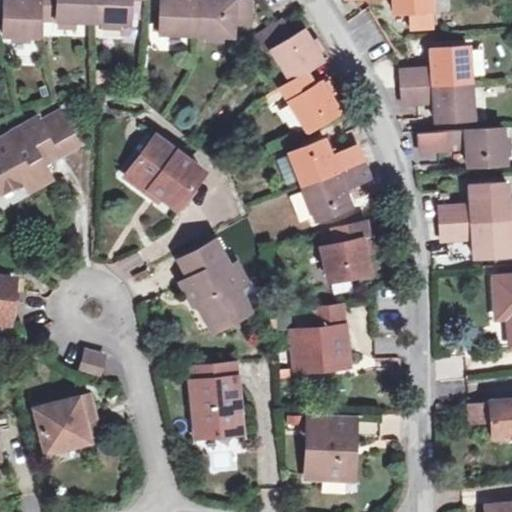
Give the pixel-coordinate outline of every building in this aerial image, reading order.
[(29,29),(31,34),(41,34),(42,18),(42,0),(6,0),(4,33),(14,33),(17,28),(29,29)] [(73,15),(77,20),(94,21),(94,10),(94,0),(42,0),(42,18),(56,19),(61,14),(73,15)] [(118,17),(121,23),(130,23),(131,0),(94,0),(94,10),(94,21),(103,21),(106,16),(118,17)] [(160,0),(160,34),(197,34),(198,0),(197,0),(160,0)] [(220,30),(224,36),(235,35),(235,24),(252,24),(252,0),(197,0),(198,0),(197,34),(203,34),(208,29),(220,30)] [(433,27),(430,0),(392,0),(393,13),(409,12),(410,28),(433,27)] [(74,24),(77,20),(73,15),(61,14),(56,19),(60,24),(74,24)] [(117,27),(121,23),(118,17),(106,16),(103,21),(106,26),(117,27)] [(291,80),(307,70),(324,59),(305,28),(293,34),(285,19),(276,24),(259,35),(269,51),(273,49),(291,80)] [(28,39),(31,34),(29,29),(17,28),(14,33),(17,38),(28,39)] [(219,39),(224,36),(220,30),(208,29),(203,34),(207,39),(219,39)] [(431,47),(434,84),(458,82),(471,81),(469,45),(431,47)] [(400,68),(401,86),(428,84),(427,67),(400,68)] [(307,70),(291,80),(280,87),(308,132),(342,112),(321,79),(315,83),(307,70)] [(473,118),(471,81),(458,82),(434,84),(437,120),(473,118)] [(430,102),(428,84),(401,86),(402,104),(430,102)] [(59,109),(37,121),(41,127),(62,116),(59,109)] [(51,177),(42,160),(36,150),(42,147),(47,157),(54,152),(76,140),(62,116),(41,127),(37,121),(35,118),(0,137),(0,191),(24,178),(30,189),(51,177)] [(500,139),(505,136),(504,126),(417,131),(420,151),(468,148),(469,167),(506,164),(506,154),(501,152),(500,139)] [(154,134),(131,166),(154,183),(151,187),(160,195),(177,207),(204,171),(154,134)] [(501,152),(506,154),(511,152),(510,138),(505,136),(500,139),(501,152)] [(289,151),(302,186),(365,161),(359,144),(332,154),(324,137),(289,151)] [(36,150),(42,160),(47,157),(42,147),(36,150)] [(371,178),(365,161),(302,186),(316,220),(351,205),(345,188),(371,178)] [(154,183),(131,166),(125,174),(157,199),(160,195),(151,187),(154,183)] [(471,183),(473,220),(510,218),(508,181),(471,183)] [(441,223),(467,221),(466,204),(439,204),(441,223)] [(511,254),(511,251),(510,218),(473,220),(476,257),(511,254)] [(371,270),(366,251),(362,237),(370,235),(367,221),(333,228),(335,243),(322,246),(330,279),(371,270)] [(467,221),(441,223),(442,240),(469,239),(467,221)] [(362,237),(366,251),(373,248),(370,235),(362,237)] [(218,237),(212,240),(224,260),(229,257),(218,237)] [(197,299),(196,300),(208,322),(247,300),(238,285),(246,280),(236,262),(227,267),(224,260),(212,240),(181,257),(191,276),(186,278),(197,299)] [(175,260),(186,278),(191,276),(181,257),(175,260)] [(498,317),(508,317),(511,316),(511,274),(494,275),(498,317)] [(0,319),(9,321),(11,299),(12,290),(13,277),(0,275),(0,319)] [(190,302),(196,300),(197,299),(186,278),(179,282),(190,302)] [(12,290),(11,299),(24,300),(25,291),(12,290)] [(247,300),(208,322),(212,330),(251,307),(247,300)] [(349,364),(342,306),(312,308),(315,330),(290,333),(294,370),(349,364)] [(78,370),(98,376),(105,355),(85,349),(78,370)] [(233,362),(188,367),(196,437),(232,433),(229,409),(238,408),(233,362)] [(47,451),(100,437),(88,394),(35,408),(47,451)] [(511,398),(481,401),(482,419),(492,419),(494,433),(511,432),(511,398)] [(472,420),(482,419),(481,401),(471,402),(472,420)] [(347,437),(354,437),(355,418),(310,417),(307,477),(346,479),(347,437)] [(511,511),(511,501),(487,504),(488,511),(511,511)]
